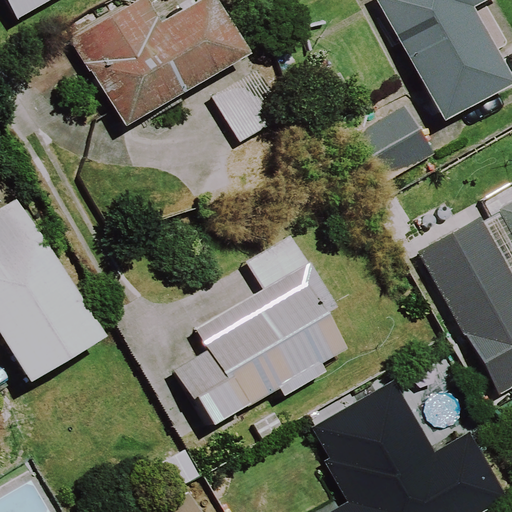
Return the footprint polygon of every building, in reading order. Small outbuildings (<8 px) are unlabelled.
[(52,0),(0,0),(0,20),(4,27),(52,0)] [(234,63),(198,0),(150,28),(135,2),(60,46),(113,134),(234,63)] [(489,0),(368,0),(365,2),(430,130),(501,94),(461,15),(489,0)] [(277,119),(251,75),(204,102),(230,147),(277,119)] [(426,158),(398,108),(346,137),(375,187),(426,158)] [(511,202),(488,216),(511,258),(511,202)] [(89,351),(5,208),(0,211),(0,376),(12,396),(89,351)] [(511,387),(511,295),(473,225),(409,260),(487,401),(511,387)] [(313,380),(309,373),(334,359),(312,323),(326,315),(298,269),(184,336),(196,357),(162,377),(197,436),(265,396),(271,405),(313,380)] [(384,387),(303,434),(321,463),(314,467),(339,508),(332,511),(485,511),(500,504),(460,437),(425,457),(384,387)] [(511,430),(511,401),(485,415),(497,438),(511,430)] [(188,511),(179,498),(156,511),(188,511)]
